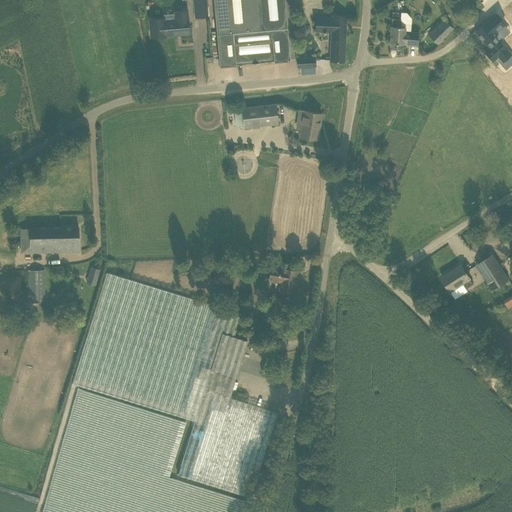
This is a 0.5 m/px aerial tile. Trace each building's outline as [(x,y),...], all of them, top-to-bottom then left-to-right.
[(193,0),(195,17),(207,16),(205,0),(193,0)] [(213,0),(217,34),(219,66),(236,64),(251,63),(259,63),(259,62),(274,61),(290,60),(284,0),(213,0)] [(175,11),(175,19),(165,20),(165,18),(149,19),(151,37),(190,34),(188,10),(175,11)] [(331,32),(330,60),(330,61),(344,62),(347,16),(332,15),(332,17),(316,16),(316,31),(331,32)] [(390,43),(397,44),(404,44),(418,45),(419,32),(405,31),(405,27),(401,26),(401,19),(392,18),(390,43)] [(437,44),(453,28),(444,19),(428,35),(437,44)] [(492,37),(495,34),(490,29),(492,27),(487,20),(475,31),(486,43),(486,42),(491,47),(485,53),(492,61),(506,48),(498,41),(497,42),(492,37)] [(315,57),(297,58),(298,67),(315,66),(315,57)] [(278,124),(275,104),(241,108),(244,128),(278,124)] [(299,110),(298,118),(303,119),(300,136),(317,139),(321,113),(299,110)] [(79,227),(55,227),(21,228),(21,252),(79,251),(79,227)] [(477,264),(487,279),(493,289),(509,279),(493,254),(477,264)] [(293,293),(296,270),(290,269),(291,264),(280,262),(279,266),(272,265),(269,279),(281,281),(279,296),(276,296),(274,309),(268,308),(268,311),(283,314),(286,298),(285,298),(286,291),(293,293)] [(451,291),(463,283),(467,288),(474,283),(471,278),(462,264),(454,269),(455,270),(443,278),(442,277),(451,291)] [(199,266),(198,275),(207,276),(208,267),(199,266)] [(99,275),(100,269),(91,267),(89,272),(99,275)] [(45,302),(44,280),(44,270),(28,270),(29,302),(45,302)] [(107,272),(72,383),(195,420),(178,473),(251,497),(278,412),(229,397),(235,378),(211,371),(222,332),(235,336),(241,313),(107,272)] [(235,336),(222,332),(211,371),(235,378),(247,340),(243,339),(235,336)] [(246,511),(250,502),(170,478),(186,422),(77,388),(40,511),(246,511)]
